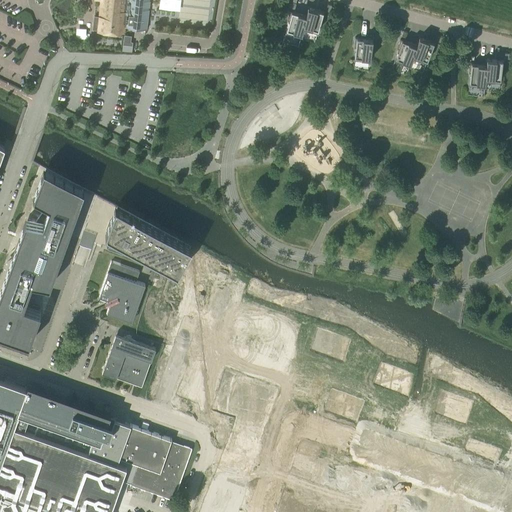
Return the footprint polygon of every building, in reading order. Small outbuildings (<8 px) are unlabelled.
[(100,0),(98,18),(94,17),(93,30),(98,30),(97,31),(123,34),(124,27),(132,28),(132,26),(139,27),(139,29),(146,29),(149,0),(100,0)] [(162,0),(162,8),(181,9),(181,0),(162,0)] [(325,12),(308,7),(306,15),(302,29),(303,29),(317,33),(320,21),(322,21),(325,12)] [(306,15),(289,11),(287,20),(289,21),(285,33),(301,37),(303,29),(302,29),(306,15)] [(372,39),(355,37),(354,47),(356,47),(354,60),(370,62),(372,39)] [(436,43),(419,37),(416,45),(411,58),(412,58),(426,64),(430,51),(432,52),(436,43)] [(416,45),(400,39),(397,48),(399,49),(394,61),(409,67),(412,58),(411,58),(416,45)] [(123,50),(133,51),(134,41),(124,40),(123,50)] [(504,61),(487,59),(486,65),(485,81),(500,83),(501,70),(503,70),(504,61)] [(486,65),(469,63),(468,72),(470,73),(469,85),(485,87),(485,81),(486,65)] [(0,288),(0,333),(28,343),(40,310),(26,305),(34,284),(48,287),(78,203),(83,189),(43,168),(32,199),(45,206),(35,221),(25,219),(0,288)] [(191,246),(115,205),(105,234),(112,238),(111,238),(110,239),(109,239),(108,240),(108,241),(108,243),(108,245),(107,248),(169,270),(170,269),(176,272),(191,246)] [(131,321),(145,284),(136,281),(139,271),(111,261),(98,296),(108,299),(104,301),(105,303),(106,305),(109,303),(106,312),(131,321)] [(185,369),(175,396),(211,409),(236,418),(214,480),(218,481),(243,490),(264,429),(278,391),(247,380),(226,372),(258,284),(222,264),(221,269),(185,369)] [(319,331),(313,349),(327,354),(333,336),(319,331)] [(111,345),(101,372),(141,386),(155,348),(125,337),(115,333),(111,345)] [(333,336),(327,354),(341,360),(348,342),(333,336)] [(382,366),(376,384),(390,389),(396,371),(382,366)] [(396,371),(390,389),(404,394),(411,376),(396,371)] [(0,511),(110,511),(127,467),(117,463),(119,457),(118,457),(130,424),(109,416),(106,423),(112,425),(108,435),(103,433),(100,441),(58,426),(67,401),(68,398),(30,385),(29,388),(0,377),(0,511)] [(335,393),(328,411),(342,416),(349,398),(335,393)] [(442,393),(436,411),(450,416),(456,398),(442,393)] [(67,401),(58,426),(100,441),(103,433),(108,435),(112,425),(106,423),(109,416),(110,413),(68,398),(67,401)] [(349,398),(342,416),(357,421),(363,403),(349,398)] [(456,398),(450,416),(464,421),(471,403),(456,398)] [(130,424),(118,457),(119,457),(138,464),(131,484),(173,499),(191,447),(171,440),(171,439),(130,424)] [(302,440),(298,453),(316,459),(318,460),(323,448),(302,440)] [(470,441),(463,460),(478,465),(484,447),(470,441)] [(484,447),(478,465),(492,470),(498,452),(484,447)] [(298,453),(294,464),(312,471),(316,459),(298,453)] [(351,458),(347,470),(349,471),(367,477),(368,478),(372,465),(351,458)] [(294,464),(290,476),(308,482),(312,471),(294,464)] [(349,471),(345,482),(363,489),(367,477),(349,471)] [(290,476),(286,487),(304,493),(308,482),(290,476)] [(406,478),(402,490),(403,490),(421,497),(421,496),(423,497),(427,485),(406,478)] [(218,481),(206,511),(235,511),(243,490),(218,481)] [(345,482),(341,494),(359,500),(363,489),(345,482)] [(286,487),(282,498),(300,504),(304,493),(286,487)] [(403,490),(399,501),(416,508),(421,497),(403,490)] [(341,494),(337,505),(355,511),(359,500),(341,494)] [(456,495),(451,507),(454,508),(463,511),(473,511),(477,503),(456,495)] [(282,498),(278,509),(285,511),(297,511),(300,504),(282,498)] [(399,501),(394,511),(414,511),(416,508),(399,501)]
